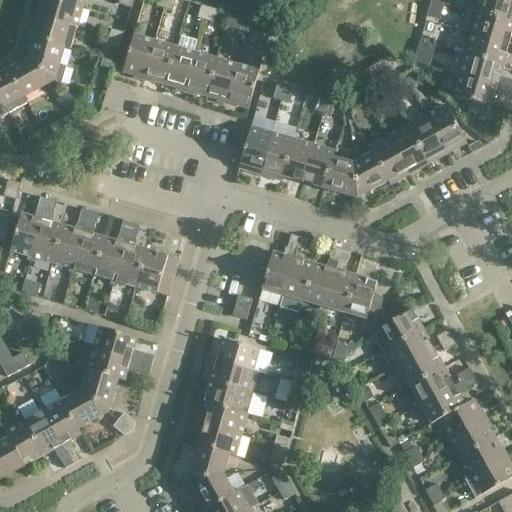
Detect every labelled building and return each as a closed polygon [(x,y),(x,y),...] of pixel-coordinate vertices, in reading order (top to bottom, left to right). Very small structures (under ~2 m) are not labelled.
[(82,8),(53,0),(40,0),(35,17),(76,29),(82,8)] [(84,0),(53,0),(82,8),(84,0)] [(133,1),(130,0),(118,0),(118,5),(131,9),(133,1)] [(166,0),(157,0),(156,7),(164,9),(166,0)] [(175,0),(166,0),(164,9),(172,12),(175,0)] [(508,22),(511,7),(511,0),(481,0),(478,14),(508,23),(508,22)] [(431,1),(427,15),(440,19),(444,4),(431,1)] [(209,8),(201,6),(197,19),(205,21),(209,8)] [(217,11),(209,8),(205,21),(214,24),(217,11)] [(508,23),(478,14),(473,31),(468,29),(467,33),(509,45),(511,33),(511,22),(508,22),(508,23)] [(76,29),(35,17),(29,38),(33,40),(34,39),(64,48),(64,49),(70,50),(76,29)] [(251,20),(242,18),(239,31),(247,33),(251,20)] [(259,23),(251,20),(247,33),(255,36),(259,23)] [(110,30),(108,37),(122,41),(124,33),(110,30)] [(509,45),(467,33),(466,37),(471,38),(466,56),(502,66),(509,45)] [(154,42),(133,36),(122,73),(143,79),(154,42)] [(122,41),(108,37),(106,46),(119,50),(122,41)] [(34,39),(33,40),(28,60),(54,82),(64,49),(64,48),(34,39)] [(175,48),(154,42),(143,79),(164,85),(175,48)] [(420,42),(417,50),(432,55),(434,46),(420,42)] [(196,54),(175,48),(164,85),(185,91),(196,54)] [(217,60),(196,54),(185,91),(206,97),(217,60)] [(392,56),(384,60),(391,72),(398,68),(392,56)] [(502,66),(466,56),(461,73),(456,72),(455,75),(496,87),(502,66)] [(100,68),(113,71),(115,63),(102,59),(100,68)] [(54,82),(28,60),(8,71),(24,99),(24,98),(54,82)] [(237,67),(217,60),(206,97),(227,103),(237,67)] [(391,72),(384,60),(377,64),(384,76),(391,72)] [(384,76),(377,64),(370,68),(376,80),(384,76)] [(258,73),(237,67),(227,103),(248,110),(258,73)] [(376,80),(370,68),(362,72),(369,84),(376,80)] [(24,99),(8,71),(0,75),(0,99),(8,115),(27,104),(24,98),(24,99)] [(369,84),(362,72),(355,76),(361,88),(369,84)] [(511,91),(505,90),(496,87),(455,75),(454,79),(459,80),(454,98),(490,108),(494,95),(511,100),(511,91)] [(361,88),(355,76),(347,81),(354,93),(361,88)] [(394,82),(387,86),(392,95),(399,91),(394,82)] [(285,89),(276,86),(273,100),(281,102),(285,89)] [(293,91),(285,89),(281,102),(289,104),(293,91)] [(70,109),(75,103),(66,95),(61,101),(70,109)] [(326,101),(318,98),(314,111),(322,114),(326,101)] [(0,119),(8,115),(0,99),(0,119)] [(334,103),(326,101),(322,114),(331,116),(334,103)] [(446,107),(426,117),(447,155),(466,144),(446,107)] [(447,155),(426,117),(407,128),(428,165),(447,155)] [(56,139),(50,127),(42,131),(49,143),(56,139)] [(428,165),(407,128),(388,138),(409,175),(428,165)] [(239,169),(260,176),(271,135),(251,129),(239,169)] [(49,143),(42,131),(34,136),(41,147),(49,143)] [(292,141),(271,135),(260,176),(281,182),(282,178),(282,177),(292,141)] [(409,175),(388,138),(369,149),(372,155),(373,154),(388,182),(387,182),(389,186),(409,175)] [(313,147),(292,141),(282,177),(282,178),(302,183),(313,147)] [(477,143),(468,148),(472,154),(483,148),(480,143),(477,143)] [(334,153),(313,147),(302,183),(323,189),(332,159),(333,159),(334,153)] [(373,154),(372,155),(353,165),(357,199),(387,182),(388,182),(373,154)] [(332,159),(323,189),(357,199),(353,165),(333,159),(332,159)] [(8,181),(6,189),(18,193),(21,185),(8,181)] [(18,193),(6,189),(3,198),(16,201),(18,193)] [(48,200),(40,198),(34,219),(42,221),(48,200)] [(56,203),(48,200),(42,221),(50,224),(56,203)] [(90,212),(81,210),(75,231),(83,233),(90,212)] [(98,215),(90,212),(83,233),(92,236),(98,215)] [(26,261),(30,263),(42,221),(34,219),(21,215),(10,252),(28,257),(26,261)] [(63,227),(50,224),(42,221),(30,263),(34,264),(35,259),(52,264),(63,227)] [(131,224),(123,222),(119,235),(117,243),(125,245),(131,224)] [(0,224),(0,233),(6,235),(8,227),(0,224)] [(139,227),(131,224),(125,245),(133,248),(138,233),(139,227)] [(83,233),(75,231),(63,227),(52,264),(69,269),(68,274),(72,275),(83,233)] [(104,239),(92,236),(83,233),(72,275),(75,276),(76,271),(94,276),(104,239)] [(299,238),(291,236),(287,249),(295,251),(299,238)] [(307,240),(299,238),(295,251),(304,253),(307,240)] [(125,245),(117,243),(104,239),(94,276),(110,281),(109,285),(113,286),(125,245)] [(146,251),(133,248),(125,245),(113,286),(117,287),(118,283),(135,288),(146,251)] [(341,250),(333,248),(329,261),(337,263),(341,250)] [(349,253),(341,250),(337,263),(346,265),(349,253)] [(178,260),(146,251),(135,288),(167,297),(178,260)] [(293,259),(281,300),(280,305),(301,311),(303,302),(314,265),(301,262),(304,253),(295,251),(293,259)] [(262,290),(279,295),(277,299),(281,300),(293,259),(272,253),(262,290)] [(346,265),(337,263),(335,271),(323,313),(326,314),(328,309),(345,314),(355,277),(343,274),(346,265)] [(335,271),(314,265),(303,302),(321,307),(319,312),(323,313),(335,271)] [(377,283),(355,277),(345,314),(366,320),(372,325),(383,312),(371,302),(377,283)] [(25,281),(22,293),(36,297),(40,286),(25,281)] [(252,300),(239,296),(232,317),(246,321),(252,300)] [(394,321),(383,312),(372,325),(378,330),(374,336),(383,352),(389,349),(422,331),(412,311),(394,321)] [(136,339),(99,328),(94,346),(90,345),(88,348),(138,363),(140,354),(132,352),(136,339)] [(433,349),(422,331),(389,349),(398,364),(393,367),(395,370),(433,349)] [(452,339),(448,331),(436,338),(440,345),(452,339)] [(456,346),(452,339),(440,345),(445,353),(456,346)] [(222,340),(216,361),(253,372),(259,351),(222,340)] [(0,357),(8,353),(4,345),(0,347),(0,357)] [(138,363),(88,348),(88,352),(92,353),(87,371),(117,379),(117,380),(124,381),(127,368),(135,371),(138,363)] [(337,348),(332,362),(341,365),(348,355),(337,348)] [(443,368),(433,349),(395,370),(397,373),(401,371),(410,387),(443,368)] [(12,360),(8,353),(0,357),(0,365),(1,366),(8,362),(12,360)] [(29,366),(23,354),(15,358),(22,370),(29,366)] [(153,358),(140,354),(138,363),(151,366),(153,358)] [(22,370),(15,358),(12,360),(8,362),(14,374),(22,370)] [(253,372),(216,361),(210,382),(247,393),(253,372)] [(14,374),(8,362),(1,366),(7,378),(14,374)] [(311,366),(298,362),(296,370),(309,374),(311,366)] [(151,366),(138,363),(135,371),(149,375),(151,366)] [(454,388),(443,368),(410,387),(418,402),(414,405),(416,408),(454,388)] [(473,377),(469,369),(457,376),(462,383),(473,377)] [(117,379),(87,371),(81,392),(108,413),(117,380),(117,379)] [(477,384),(473,377),(462,383),(466,391),(477,384)] [(247,393),(210,382),(204,404),(210,405),(211,405),(241,413),(247,393)] [(367,386),(358,391),(365,402),(373,397),(367,386)] [(464,406),(454,388),(416,408),(418,411),(422,409),(431,425),(440,420),(464,406)] [(108,413),(81,392),(62,402),(77,430),(78,429),(108,413)] [(289,395),(286,403),(299,407),(302,399),(289,395)] [(473,401),(464,406),(440,420),(451,439),(484,420),(473,401)] [(77,430),(62,402),(47,411),(44,407),(41,409),(62,446),(69,442),(81,435),(78,429),(77,430)] [(299,407),(286,403),(284,411),(297,415),(299,407)] [(211,405),(210,405),(205,425),(241,436),(247,415),(241,413),(211,405)] [(379,405),(369,410),(373,417),(383,412),(379,405)] [(62,446),(41,409),(38,410),(40,414),(24,423),(43,457),(54,450),(62,446)] [(123,414),(118,421),(132,432),(135,424),(123,414)] [(494,439),(484,420),(451,439),(461,458),(494,439)] [(132,432),(118,421),(113,427),(124,437),(132,432)] [(43,457),(24,423),(5,434),(8,440),(9,440),(24,467),(43,457)] [(241,436),(205,425),(198,446),(229,455),(228,455),(235,457),(241,436)] [(277,437),(274,445),(287,449),(290,440),(277,437)] [(396,438),(385,438),(390,447),(399,443),(396,438)] [(505,458),(494,439),(461,458),(471,477),(505,458)] [(0,479),(24,467),(9,440),(8,440),(0,444),(0,479)] [(80,461),(69,442),(62,446),(73,465),(80,461)] [(287,449),(274,445),(272,453),(285,457),(287,449)] [(73,465),(62,446),(54,450),(65,469),(73,465)] [(229,455),(198,446),(189,480),(223,476),(228,455),(229,455)] [(416,447),(404,454),(408,462),(420,455),(416,447)] [(285,457),(272,453),(270,461),(282,465),(285,457)] [(424,463),(420,455),(408,462),(412,469),(424,463)] [(511,479),(511,471),(505,458),(471,477),(466,480),(476,499),(511,479)] [(283,472),(271,479),(276,486),(287,480),(283,472)] [(233,494),(223,476),(189,480),(205,509),(206,510),(233,495),(233,494)] [(291,487),(287,480),(276,486),(280,494),(291,487)] [(437,485),(425,492),(429,499),(441,493),(437,485)] [(296,495),(291,487),(280,494),(284,502),(296,495)] [(238,491),(233,494),(233,495),(206,510),(205,509),(202,511),(201,511),(246,511),(249,511),(238,491)] [(445,500),(441,493),(429,499),(433,507),(445,500)] [(506,511),(511,509),(511,495),(498,503),(503,511),(506,511)]
